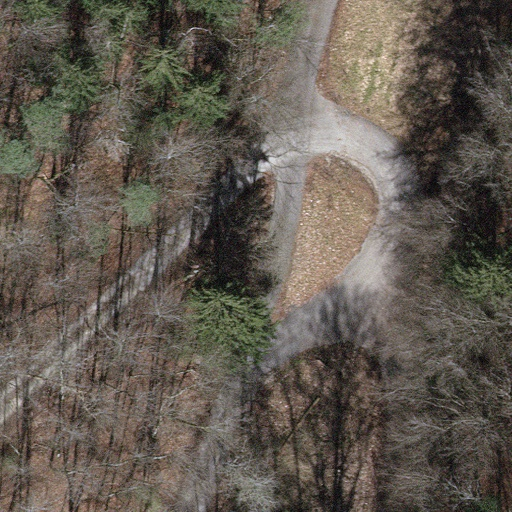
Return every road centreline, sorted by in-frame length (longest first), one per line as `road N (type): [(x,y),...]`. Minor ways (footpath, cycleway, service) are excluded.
road 1 (track): [(329,0),(276,259),(184,511)]
road 2 (track): [(232,381),(326,321),(392,256),(410,202),(397,162),(357,135),(298,138)]
road 3 (track): [(0,402),(298,138)]
road 4 (track): [(349,298),(397,391),(386,511)]
